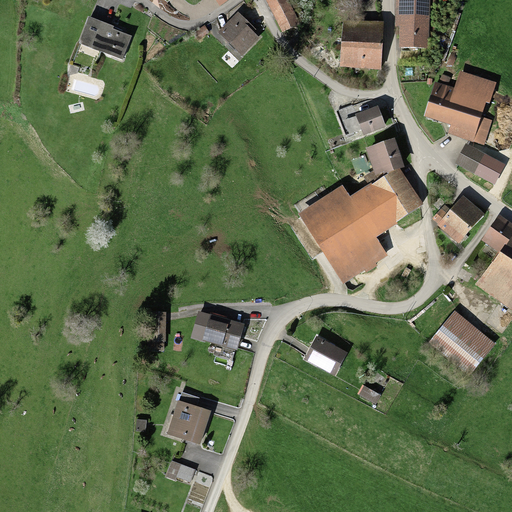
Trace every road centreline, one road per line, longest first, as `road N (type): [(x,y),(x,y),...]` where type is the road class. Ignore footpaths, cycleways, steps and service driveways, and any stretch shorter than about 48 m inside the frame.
road 1 (residential): [(414,136),(431,255),(428,290),(400,307),(318,300),(281,318),(208,511)]
road 2 (residential): [(258,0),(280,39),(325,80),(353,93),(394,91)]
road 3 (track): [(432,279),(449,278),(475,245),(511,158)]
road 4 (residential): [(511,216),(445,170),(414,136)]
